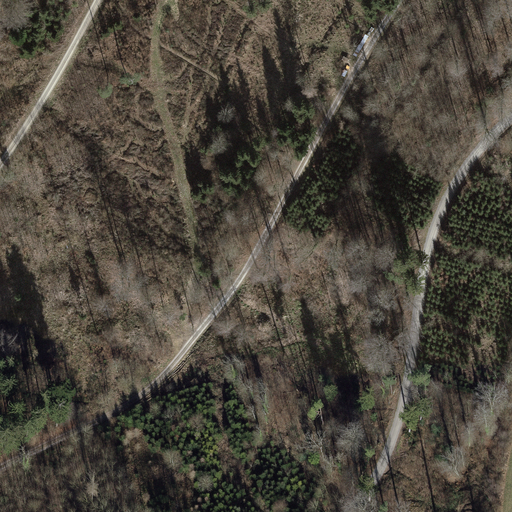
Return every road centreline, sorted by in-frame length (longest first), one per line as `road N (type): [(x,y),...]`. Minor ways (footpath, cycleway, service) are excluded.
road 1 (track): [(0,467),(139,396),(192,343),(399,0)]
road 2 (track): [(350,511),(373,483),(408,382),(431,235),(461,172),(511,119)]
road 3 (track): [(0,157),(36,113),(95,0)]
